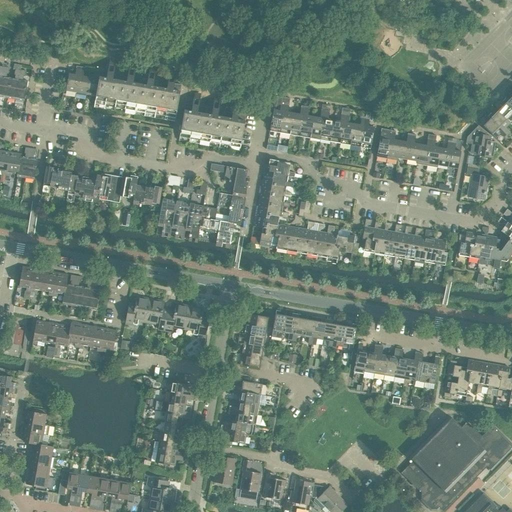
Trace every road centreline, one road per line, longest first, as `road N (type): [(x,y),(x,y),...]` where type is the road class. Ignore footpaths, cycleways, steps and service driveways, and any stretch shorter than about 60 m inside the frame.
road 1 (residential): [(502,178),(484,220),(313,191),(318,164),(258,153)]
road 2 (residential): [(256,163),(217,156),(215,169),(169,169),(88,153),(92,134),(0,128)]
road 3 (tertiary): [(12,248),(229,286)]
road 4 (tertiary): [(229,286),(438,324)]
road 5 (residential): [(351,499),(329,477),(202,445)]
